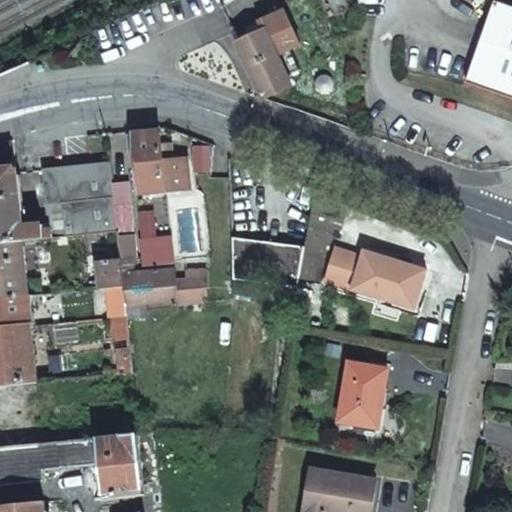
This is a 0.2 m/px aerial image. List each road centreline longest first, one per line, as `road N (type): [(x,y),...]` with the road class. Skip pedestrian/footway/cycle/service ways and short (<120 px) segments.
road 1 (residential): [(0,118),(96,98),(176,100),(498,216)]
road 2 (residential): [(498,216),(442,511)]
road 3 (unknown): [(116,97),(143,49),(235,0)]
